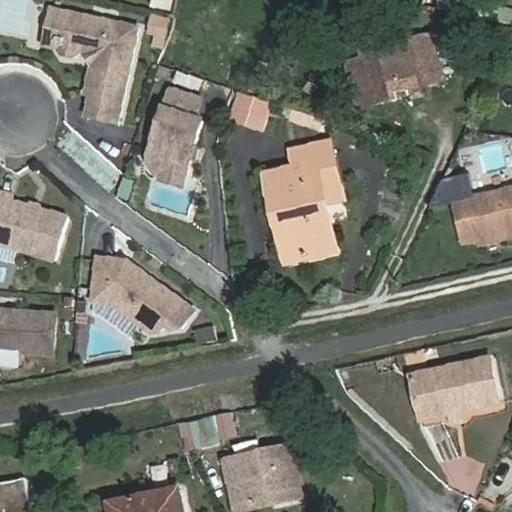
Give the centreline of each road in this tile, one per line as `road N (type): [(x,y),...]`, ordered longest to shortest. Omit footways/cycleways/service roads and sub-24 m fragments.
road 1 (track): [(511,268),(260,329)]
road 2 (residential): [(279,354),(439,511)]
road 3 (unknown): [(466,135),(360,305)]
